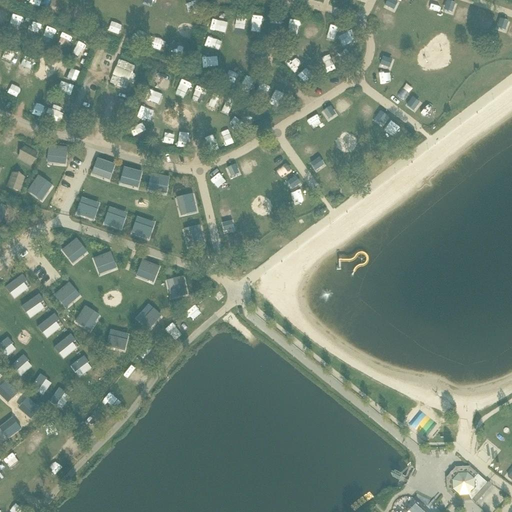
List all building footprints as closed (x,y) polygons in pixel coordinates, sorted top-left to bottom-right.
[(389,0),(387,0),(385,7),(391,9),(392,7),(394,8),(396,6),(393,5),(394,2),(389,0)] [(447,2),(445,8),(447,9),(446,12),(449,12),(450,10),(452,11),(454,4),(447,2)] [(500,20),(498,26),(500,27),(499,30),(502,30),(503,28),(505,29),(508,22),(500,20)] [(383,58),(380,66),(386,68),(387,65),(390,66),(391,64),(388,63),(389,60),(383,58)] [(116,68),(118,69),(115,77),(113,76),(110,83),(126,89),(129,82),(133,84),(136,76),(132,74),(135,67),(119,61),(116,68)] [(411,101),(407,106),(413,111),(417,106),(415,104),(417,102),(415,101),(413,103),(411,101)] [(330,108),(323,112),(327,118),(329,116),(331,118),(333,117),(331,115),(334,113),(330,108)] [(381,113),(377,118),(379,120),(377,122),(379,124),(381,121),(383,123),(387,118),(381,113)] [(316,161),(311,165),(316,171),(321,167),(320,165),(322,164),(320,161),(318,163),(316,161)] [(235,166),(227,169),(230,175),(232,174),(233,176),(236,175),(235,173),(237,172),(235,166)] [(291,184),(289,185),(291,188),(293,186),(294,188),(300,184),(295,178),(290,182),(291,184)] [(229,223),(222,224),(224,232),(231,231),(230,228),(233,228),(232,225),(229,225),(229,223)] [(458,475),(452,482),(453,490),(460,496),(469,496),(471,501),(472,499),(487,484),(477,476),(474,480),(467,474),(458,475)]
